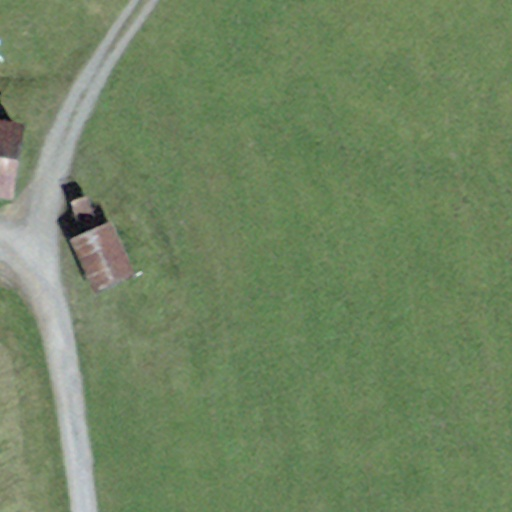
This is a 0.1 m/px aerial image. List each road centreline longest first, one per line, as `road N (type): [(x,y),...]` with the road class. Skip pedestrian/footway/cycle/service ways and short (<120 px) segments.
road 1 (track): [(80,511),(47,293),(20,255),(0,245)]
road 2 (track): [(145,0),(69,119),(20,255)]
